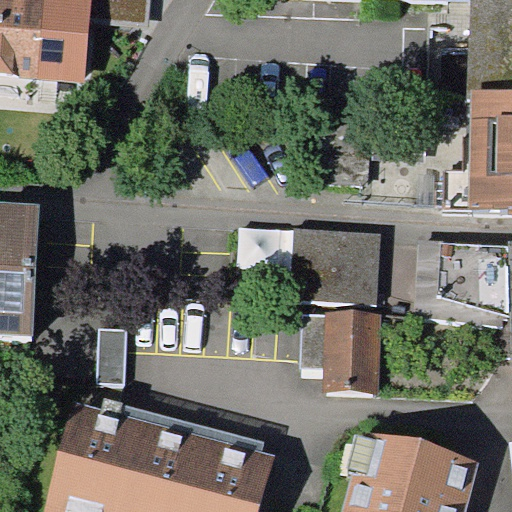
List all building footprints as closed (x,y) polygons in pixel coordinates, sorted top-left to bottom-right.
[(44,0),(0,0),(0,75),(34,79),(44,0)] [(511,216),(511,98),(511,99),(474,97),(466,216),(511,216)] [(0,344),(22,346),(32,219),(0,218),(0,344)] [(511,240),(417,241),(412,319),(508,319),(511,318),(511,240)] [(254,511),(271,463),(66,409),(37,511),(254,511)] [(460,511),(472,475),(349,438),(326,511),(460,511)]
